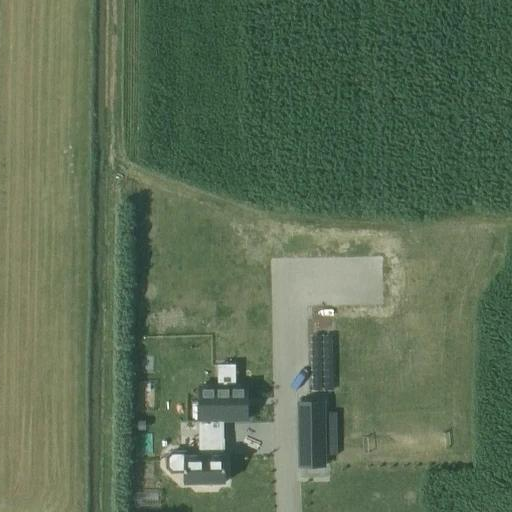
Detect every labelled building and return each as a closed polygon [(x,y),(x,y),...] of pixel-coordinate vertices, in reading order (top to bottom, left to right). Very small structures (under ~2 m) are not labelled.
[(454,264),(454,279),(489,278),(488,229),(439,230),(440,265),(454,264)] [(296,259),(275,298),(310,316),(330,278),(296,259)] [(438,429),(438,294),(344,294),(344,429),(438,429)] [(171,452),(166,457),(166,468),(172,473),(184,473),(184,483),(225,483),(225,455),(223,455),(223,439),(222,439),(222,420),(247,420),(247,386),(199,387),(200,455),(186,456),(185,452),(171,452)] [(323,402),(299,402),(299,419),(323,419),(323,402)] [(323,449),(299,450),(300,466),(324,466),(323,449)]
